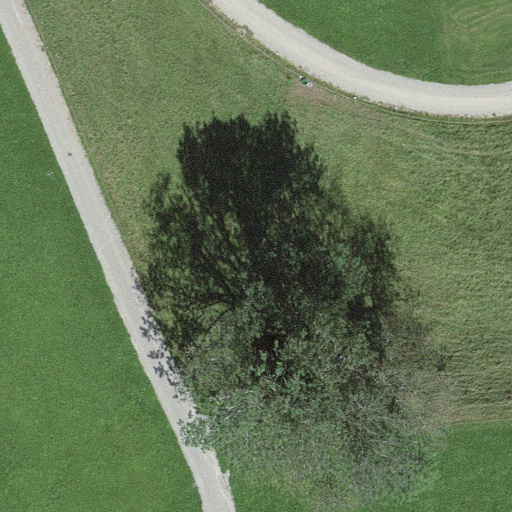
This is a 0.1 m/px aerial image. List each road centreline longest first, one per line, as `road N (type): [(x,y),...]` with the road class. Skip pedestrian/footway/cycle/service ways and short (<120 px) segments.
road 1 (track): [(223,511),(207,456),(0,9)]
road 2 (track): [(229,0),(357,83),(454,105),(511,99)]
